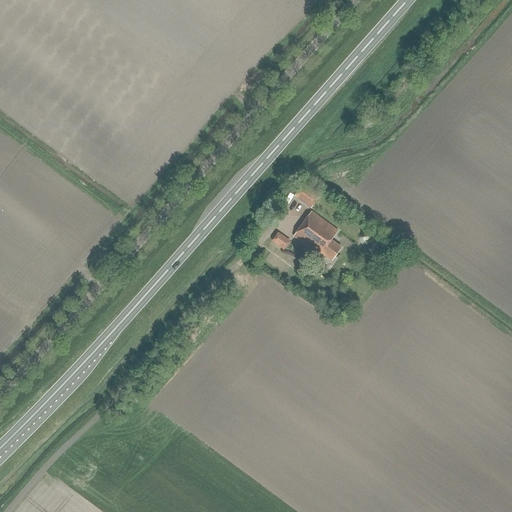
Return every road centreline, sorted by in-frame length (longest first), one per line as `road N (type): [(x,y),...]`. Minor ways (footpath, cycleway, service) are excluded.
road 1 (trunk): [(0,449),(407,0)]
road 2 (unclassified): [(0,395),(355,0)]
